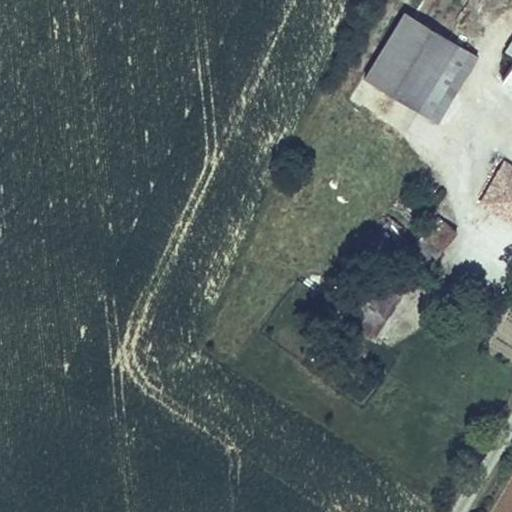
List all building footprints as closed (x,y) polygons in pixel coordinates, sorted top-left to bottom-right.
[(406,3),(365,69),(415,100),(456,35),(406,3)] [(511,50),(499,70),(511,78),(511,50)] [(511,163),(504,159),(483,195),(511,213),(511,163)] [(457,225),(436,213),(424,234),(444,247),(457,225)] [(411,256),(431,267),(444,247),(424,234),(411,256)] [(388,342),(407,300),(368,281),(348,325),(388,342)]
